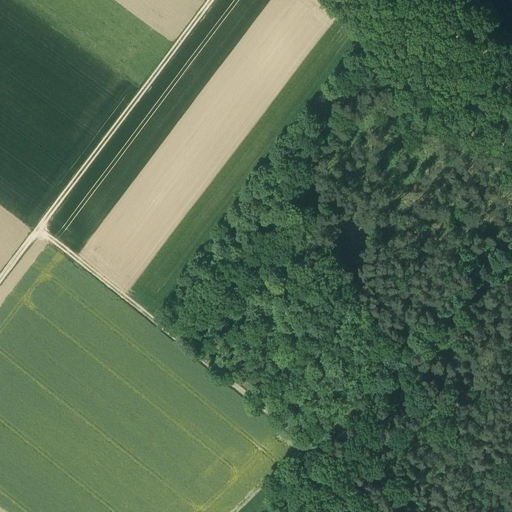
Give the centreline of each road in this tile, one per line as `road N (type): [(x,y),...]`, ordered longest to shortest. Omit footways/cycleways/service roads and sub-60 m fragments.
road 1 (track): [(0,280),(209,0)]
road 2 (track): [(38,229),(310,446)]
road 3 (track): [(310,446),(511,263)]
